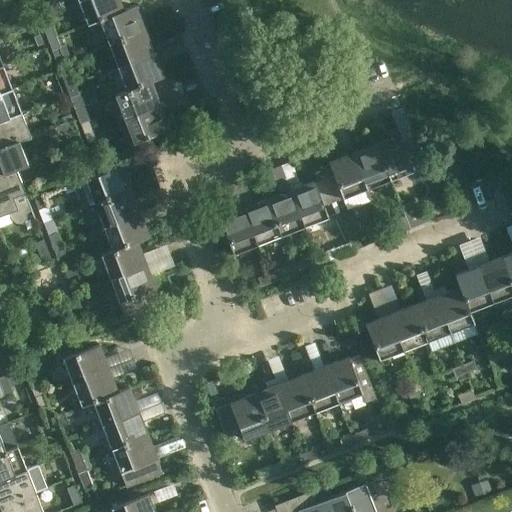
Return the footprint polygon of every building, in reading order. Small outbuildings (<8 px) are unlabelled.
[(8,0),(1,3),(4,10),(15,6),(12,0),(8,0)] [(120,0),(77,0),(87,24),(136,5),(136,4),(124,8),(120,0)] [(99,20),(108,44),(145,29),(136,5),(87,24),(87,25),(99,20)] [(43,28),(48,39),(57,36),(53,24),(43,28)] [(117,67),(154,53),(145,29),(108,44),(117,67)] [(57,36),(48,39),(52,50),(61,46),(57,36)] [(163,76),(154,53),(117,67),(126,90),(163,76)] [(0,93),(12,88),(3,64),(0,65),(0,93)] [(61,75),(66,87),(75,83),(71,72),(61,75)] [(114,94),(123,119),(161,104),(152,81),(164,77),(163,76),(126,90),(114,94)] [(75,83),(66,87),(70,98),(79,94),(75,83)] [(0,120),(21,112),(12,88),(0,93),(0,120)] [(170,129),(161,104),(123,119),(133,143),(170,129)] [(0,120),(0,148),(31,136),(21,112),(0,120)] [(80,123),(84,134),(93,131),(89,119),(80,123)] [(58,135),(75,128),(72,120),(55,127),(58,135)] [(93,131),(84,134),(88,145),(98,141),(93,131)] [(377,143),(391,180),(415,170),(401,134),(377,143)] [(8,186),(21,181),(16,169),(29,164),(20,141),(31,137),(31,136),(0,148),(0,176),(3,175),(8,186)] [(367,189),(391,180),(377,143),(352,152),(367,189)] [(367,189),(352,152),(328,161),(333,174),(324,177),(333,202),(343,198),(347,210),(371,200),(367,189)] [(82,208),(85,207),(131,189),(121,165),(72,183),(82,208)] [(0,215),(9,212),(12,220),(17,224),(22,224),(26,220),(26,218),(26,214),(33,211),(21,181),(8,186),(3,175),(0,176),(0,215)] [(332,227),(329,218),(324,205),(333,202),(324,177),(290,190),(305,227),(308,236),(332,227)] [(98,214),(103,227),(140,213),(131,189),(85,207),(89,217),(98,214)] [(290,190),(267,199),(281,236),(305,227),(290,190)] [(34,199),(38,209),(43,223),(52,220),(47,206),(43,195),(34,199)] [(281,236),(267,199),(244,208),(258,245),(281,236)] [(233,254),(258,245),(244,208),(219,217),(233,254)] [(419,215),(422,224),(434,220),(430,210),(419,215)] [(100,254),(100,255),(149,237),(140,213),(103,227),(112,249),(100,254)] [(400,232),(409,229),(404,216),(395,220),(400,232)] [(386,238),(397,234),(394,225),(382,229),(386,238)] [(386,238),(382,229),(371,233),(375,242),(386,238)] [(48,235),(52,247),(61,243),(57,232),(48,235)] [(100,255),(109,279),(146,264),(138,242),(149,237),(100,255)] [(41,260),(50,257),(43,239),(35,243),(41,260)] [(350,243),(353,250),(362,247),(359,239),(350,243)] [(52,247),(55,255),(56,257),(65,254),(61,243),(52,247)] [(326,251),(315,255),(319,264),(330,260),(326,251)] [(511,252),(503,256),(511,280),(511,252)] [(304,259),(307,268),(319,264),(315,255),(304,259)] [(511,280),(503,256),(479,265),(493,303),(511,295),(511,280)] [(75,264),(63,269),(66,277),(78,273),(75,264)] [(127,315),(132,313),(156,303),(151,291),(156,289),(146,264),(109,279),(119,303),(122,302),(127,315)] [(493,303),(479,265),(456,275),(474,323),(475,323),(471,311),(493,303)] [(278,269),(268,273),(272,282),(282,278),(278,269)] [(257,278),(260,286),(272,282),(268,273),(257,278)] [(478,333),(474,323),(456,275),(455,275),(459,287),(436,296),(454,342),(478,333)] [(454,342),(436,296),(413,305),(427,341),(431,351),(454,342)] [(404,350),(427,341),(413,305),(390,313),(404,350)] [(96,323),(91,310),(80,314),(85,327),(96,323)] [(404,350),(390,313),(365,323),(379,360),(404,350)] [(62,358),(71,383),(108,368),(98,344),(62,358)] [(486,355),(489,364),(501,360),(497,351),(486,355)] [(349,356),(325,366),(339,403),(361,394),(364,404),(376,399),(368,378),(360,357),(350,360),(349,356)] [(466,373),(477,369),(473,360),(462,365),(466,373)] [(466,373),(462,365),(452,369),(455,377),(466,373)] [(339,403),(325,366),(301,375),(315,412),(339,403)] [(117,391),(108,368),(71,383),(80,406),(129,388),(129,387),(117,391)] [(0,388),(3,397),(13,393),(5,375),(0,376),(0,388)] [(292,421),(315,412),(301,375),(278,384),(292,421)] [(420,391),(430,387),(427,378),(416,382),(420,391)] [(420,391),(416,382),(404,387),(408,396),(420,391)] [(38,383),(29,386),(33,397),(42,394),(38,383)] [(292,421),(278,384),(254,393),(268,430),(292,421)] [(102,425),(138,411),(129,388),(80,406),(81,407),(93,403),(102,425)] [(472,389),(457,394),(461,403),(475,398),(472,389)] [(268,430),(254,393),(242,398),(240,392),(227,397),(229,403),(214,409),(224,435),(239,429),(243,440),(268,430)] [(42,394),(33,397),(38,408),(46,405),(42,394)] [(102,425),(111,449),(148,435),(138,411),(102,425)] [(64,413),(55,416),(59,428),(68,425),(64,413)] [(0,425),(0,452),(18,446),(9,422),(0,425)] [(366,428),(351,434),(355,443),(370,438),(366,428)] [(340,439),(343,448),(355,443),(351,434),(340,439)] [(162,473),(148,435),(111,449),(126,487),(162,473)] [(18,446),(0,452),(0,479),(27,469),(18,446)] [(314,448),(304,453),(307,462),(318,458),(314,448)] [(78,449),(69,452),(74,464),(82,461),(78,449)] [(293,457),(296,466),(307,462),(304,453),(293,457)] [(86,471),(82,461),(74,464),(78,474),(86,471)] [(0,506),(36,493),(48,488),(39,464),(27,469),(0,479),(0,506)] [(256,471),(259,480),(270,476),(267,467),(256,471)] [(471,486),(475,497),(491,491),(487,480),(471,486)] [(328,486),(293,499),(294,500),(312,493),(316,503),(297,510),(298,511),(375,511),(364,484),(332,497),(328,486)] [(66,489),(73,507),(82,503),(75,485),(66,489)] [(0,506),(0,511),(43,511),(36,493),(0,506)] [(111,508),(112,511),(154,511),(147,493),(111,508)]
